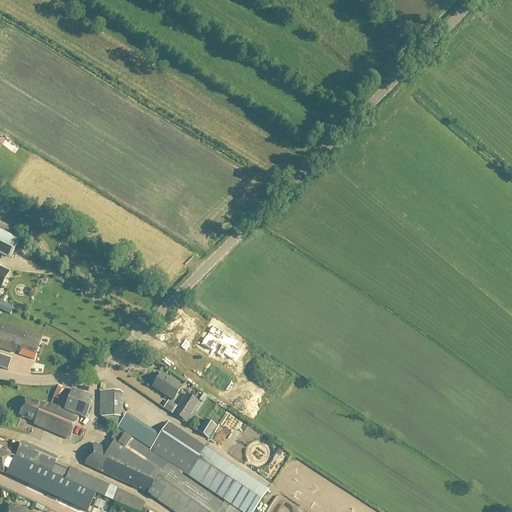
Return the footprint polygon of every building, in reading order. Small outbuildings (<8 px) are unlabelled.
[(0,232),(5,236),(8,230),(0,225),(0,232)] [(0,257),(10,262),(19,243),(0,234),(0,257)] [(0,349),(13,354),(14,352),(20,353),(18,359),(32,364),(41,338),(0,323),(0,349)] [(243,349),(212,328),(200,346),(231,367),(243,349)] [(172,402),(181,389),(161,375),(152,388),(172,402)] [(232,385),(225,396),(251,414),(259,402),(232,385)] [(99,419),(118,419),(119,393),(104,393),(104,387),(99,387),(99,419)] [(26,399),(18,417),(33,423),(32,426),(62,438),(63,435),(70,438),(79,418),(85,420),(92,400),(71,391),(66,404),(63,411),(56,407),(55,408),(46,405),(45,407),(26,399)] [(185,396),(172,417),(183,424),(184,423),(197,404),(185,396)] [(219,406),(209,415),(226,434),(236,424),(219,406)] [(204,421),(196,433),(208,441),(216,428),(204,421)] [(149,452),(182,474),(237,511),(253,511),(267,491),(168,424),(149,452)] [(182,474),(149,452),(116,431),(109,441),(113,443),(108,451),(94,445),(84,466),(123,484),(125,483),(131,486),(131,488),(147,495),(170,511),(235,511),(223,503),(222,505),(180,477),(182,474)] [(252,432),(241,439),(246,447),(257,440),(252,432)] [(62,479),(67,469),(55,463),(57,459),(20,443),(14,457),(62,479)] [(0,452),(0,473),(2,474),(3,473),(5,474),(5,476),(83,511),(87,511),(95,496),(0,452)] [(134,511),(141,511),(145,503),(70,468),(64,481),(134,511)]
